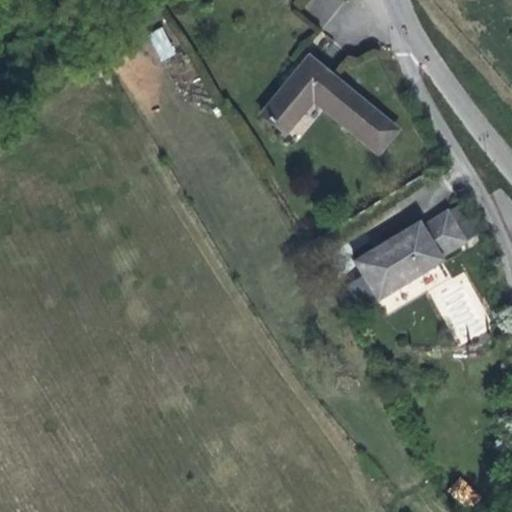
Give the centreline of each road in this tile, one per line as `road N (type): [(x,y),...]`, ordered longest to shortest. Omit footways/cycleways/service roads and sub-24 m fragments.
road 1 (residential): [(511,297),(507,256),(488,210),(414,82),(415,42)]
road 2 (tertiary): [(511,165),(415,42)]
